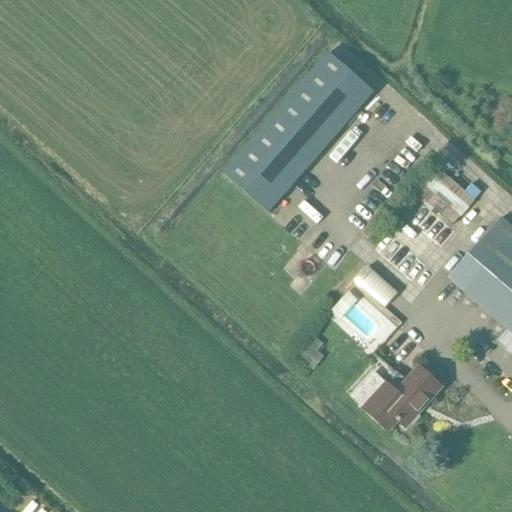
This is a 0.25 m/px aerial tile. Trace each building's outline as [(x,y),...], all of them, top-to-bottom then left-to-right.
[(329,55),(223,175),(268,214),(373,94),(329,55)] [(476,186),(469,193),(442,168),(419,192),(458,226),(486,195),(476,186)] [(511,228),(500,218),(447,280),(464,294),(508,331),(497,343),(510,354),(511,353),(511,228)] [(390,310),(404,296),(375,267),(360,281),(390,310)] [(364,409),(389,432),(398,421),(406,428),(441,390),(419,370),(397,394),(386,384),(364,409)]
